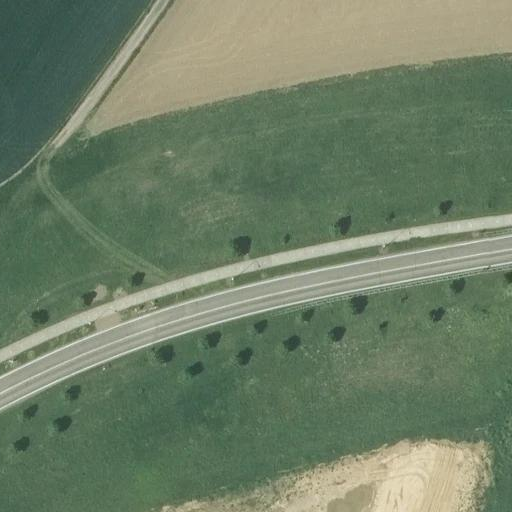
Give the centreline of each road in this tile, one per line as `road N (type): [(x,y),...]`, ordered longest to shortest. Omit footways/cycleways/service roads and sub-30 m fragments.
road 1 (primary): [(511,249),(178,320),(0,395)]
road 2 (unclassified): [(162,0),(64,137)]
